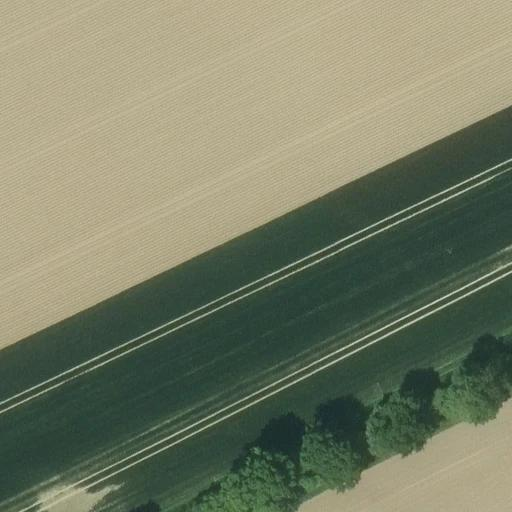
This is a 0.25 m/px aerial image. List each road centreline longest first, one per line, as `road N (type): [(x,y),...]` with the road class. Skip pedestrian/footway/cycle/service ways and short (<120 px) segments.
road 1 (track): [(180,511),(511,341)]
road 2 (track): [(511,388),(268,511)]
